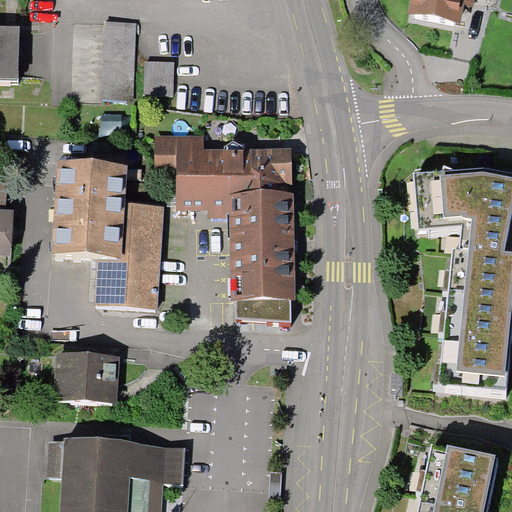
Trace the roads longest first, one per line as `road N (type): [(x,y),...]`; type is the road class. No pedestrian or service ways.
road 1 (secondary): [(336,126),(348,270),(333,511)]
road 2 (residential): [(416,115),(411,68),(363,0)]
road 3 (secondary): [(306,0),(336,126)]
